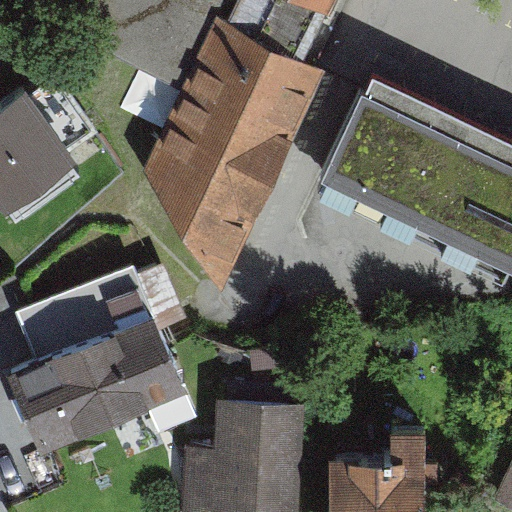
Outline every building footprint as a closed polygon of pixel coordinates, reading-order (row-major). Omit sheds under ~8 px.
[(345,0),(99,0),(82,36),(196,92),(159,168),(218,259),(345,0)] [(511,135),(376,73),(329,176),(511,260),(511,135)] [(80,162),(30,89),(0,109),(0,181),(16,206),(80,162)] [(189,391),(137,269),(22,318),(40,361),(12,373),(45,451),(189,391)] [(290,511),(293,413),(228,411),(227,456),(198,455),(196,511),(290,511)] [(425,511),(425,433),(343,434),(343,511),(425,511)] [(511,458),(495,496),(511,503),(511,458)]
